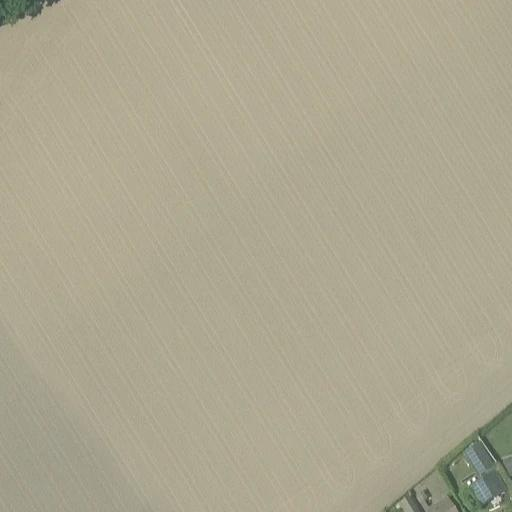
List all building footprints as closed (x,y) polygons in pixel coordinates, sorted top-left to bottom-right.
[(485,458),(477,446),(464,454),(471,466),(485,458)] [(424,480),(436,502),(451,494),(439,473),(424,480)] [(495,474),(468,491),(481,510),(507,494),(495,474)] [(407,511),(415,507),(410,500),(400,506),(403,511),(407,511)] [(435,511),(454,511),(449,503),(435,511)]
